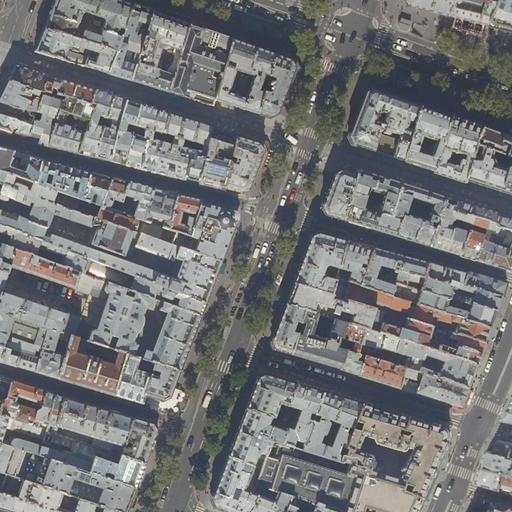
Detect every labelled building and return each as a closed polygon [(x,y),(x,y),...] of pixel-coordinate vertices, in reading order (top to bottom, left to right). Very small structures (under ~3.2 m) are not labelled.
[(133,5),(117,0),(54,0),(52,7),(43,28),(116,51),(133,5)] [(405,0),(406,1),(446,12),(450,0),(405,0)] [(450,0),(446,12),(467,17),(484,22),(493,0),(450,0)] [(511,0),(493,0),(484,22),(505,27),(511,28),(511,0)] [(118,77),(131,81),(153,12),(143,9),(133,5),(116,51),(107,74),(118,77)] [(150,87),(168,93),(189,25),(169,18),(153,12),(131,81),(150,87)] [(409,29),(410,25),(399,21),(398,25),(399,29),(405,31),(409,29)] [(249,31),(259,34),(260,30),(259,26),(253,24),(250,26),(249,31)] [(212,107),(214,100),(221,79),(212,77),(214,72),(222,74),(232,40),(213,33),(189,25),(168,93),(194,100),(212,107)] [(73,64),(107,74),(116,51),(43,28),(40,38),(35,52),(73,64)] [(234,106),(258,114),(264,93),(260,91),(264,76),(269,77),(275,55),(248,45),(232,40),(222,74),(221,79),(214,100),(234,106)] [(278,50),(276,55),(283,58),(291,61),(292,62),(293,62),(294,60),(294,58),(294,57),(293,56),(292,55),(292,53),(280,49),(278,50)] [(270,118),(277,114),(286,89),(294,67),(294,66),(292,62),(291,61),(283,58),(276,55),(275,55),(269,77),(264,93),(258,114),(264,116),(270,118)] [(296,65),(294,66),(294,67),(286,89),(291,91),(293,89),(301,69),(299,66),(296,65)] [(12,73),(8,80),(45,91),(50,93),(52,88),(58,90),(57,95),(66,97),(90,104),(95,91),(76,85),(55,79),(55,78),(36,72),(15,66),(12,73)] [(6,85),(3,91),(27,100),(28,99),(41,104),(45,91),(8,80),(6,85)] [(372,151),(372,150),(379,152),(392,157),(403,161),(420,105),(395,96),(372,88),(365,92),(357,113),(348,137),(351,144),(372,151)] [(0,97),(0,102),(37,114),(37,113),(41,104),(28,99),(27,100),(3,91),(0,97)] [(42,145),(48,147),(56,124),(51,123),(53,116),(59,118),(66,97),(57,95),(50,93),(45,91),(41,104),(37,113),(42,115),(40,123),(34,121),(33,127),(29,137),(35,138),(39,140),(38,144),(42,145)] [(84,156),(94,159),(104,128),(99,127),(102,117),(107,118),(113,97),(105,95),(95,91),(90,104),(66,97),(59,118),(56,124),(48,147),(61,151),(84,156)] [(101,160),(110,163),(126,102),(119,99),(113,97),(107,118),(104,128),(94,159),(101,160)] [(0,116),(20,122),(33,127),(34,121),(37,114),(0,102),(0,116)] [(115,164),(125,166),(132,135),(133,132),(124,130),(126,125),(134,127),(140,106),(133,104),(126,102),(110,163),(115,164)] [(450,116),(433,110),(420,105),(403,161),(417,165),(434,170),(437,158),(444,134),(450,116)] [(140,170),(154,174),(162,142),(151,140),(153,132),(163,135),(168,115),(155,111),(140,106),(134,127),(145,130),(143,138),(132,135),(125,166),(140,170)] [(453,109),(450,116),(463,120),(468,122),(470,115),(453,109)] [(184,181),(184,179),(192,150),(193,142),(197,124),(185,120),(168,115),(163,135),(173,137),(172,142),(170,141),(169,144),(162,142),(154,174),(168,177),(184,181)] [(14,136),(16,133),(20,122),(0,116),(0,132),(14,136)] [(437,158),(434,170),(433,174),(447,178),(464,184),(465,180),(468,169),(471,157),(475,145),(474,145),(482,127),(468,122),(463,120),(450,116),(444,134),(437,158)] [(24,135),(29,137),(33,127),(20,122),(16,133),(24,135)] [(192,181),(199,182),(210,140),(212,129),(205,127),(197,124),(193,142),(203,144),(202,150),(199,149),(198,148),(195,147),(194,150),(192,150),(184,179),(192,181)] [(491,130),(482,127),(474,145),(475,145),(496,152),(501,142),(504,135),(491,130)] [(228,134),(212,129),(210,140),(234,146),(236,137),(228,134)] [(511,137),(504,135),(501,142),(502,143),(502,144),(502,145),(502,146),(503,147),(504,147),(505,146),(505,147),(502,155),(503,155),(511,157),(511,137)] [(241,193),(248,190),(255,170),(263,150),(259,144),(249,141),(236,137),(234,146),(231,159),(234,160),(234,159),(238,160),(237,164),(233,162),(231,165),(230,164),(224,189),(234,191),(241,193)] [(218,187),(224,189),(230,164),(231,159),(234,146),(210,140),(199,182),(207,184),(218,187)] [(499,191),(511,195),(511,166),(506,168),(505,170),(492,166),(494,162),(491,158),(490,157),(491,153),(495,154),(495,156),(502,158),(503,155),(502,155),(496,152),(475,145),(471,157),(468,169),(465,180),(499,191)] [(0,171),(35,183),(42,160),(26,156),(20,155),(15,153),(16,153),(0,148),(0,171)] [(42,160),(35,183),(80,199),(101,207),(107,191),(87,186),(90,174),(66,167),(42,161),(42,160)] [(0,183),(17,190),(14,201),(22,204),(26,193),(75,211),(80,199),(35,183),(0,171),(0,183)] [(331,217),(343,221),(349,202),(344,200),(346,193),(351,194),(353,191),(357,171),(356,171),(351,174),(343,172),(341,171),(335,174),(328,191),(324,201),(322,208),(321,209),(324,215),(331,217)] [(343,221),(365,228),(408,241),(429,247),(446,198),(431,193),(376,177),(357,171),(353,191),(351,194),(349,202),(343,221)] [(108,179),(90,174),(87,186),(107,191),(101,207),(80,199),(75,211),(94,218),(130,231),(135,218),(118,212),(118,211),(108,208),(109,207),(110,207),(111,206),(114,199),(122,201),(128,184),(108,179)] [(128,182),(128,184),(122,201),(118,211),(118,212),(135,218),(139,219),(144,221),(154,189),(139,185),(128,182)] [(0,199),(1,200),(4,201),(5,201),(8,198),(9,199),(12,200),(14,201),(17,190),(0,183),(0,199)] [(166,191),(154,189),(144,221),(139,219),(135,232),(141,234),(159,241),(164,228),(168,229),(177,194),(166,191)] [(26,193),(22,204),(25,205),(28,206),(29,202),(31,203),(33,204),(28,217),(27,221),(48,229),(48,228),(47,228),(49,224),(52,214),(55,215),(72,221),(75,211),(26,193)] [(190,237),(200,203),(201,201),(190,198),(177,194),(168,229),(190,237)] [(446,198),(429,247),(444,251),(458,256),(467,233),(468,230),(472,218),(454,211),(457,202),(456,203),(452,201),(446,199),(446,198)] [(316,206),(322,208),(324,201),(319,199),(316,206)] [(479,208),(457,202),(454,211),(472,218),(474,217),(488,222),(495,224),(495,226),(499,227),(494,240),(500,243),(501,238),(503,239),(502,244),(510,246),(511,240),(511,218),(505,216),(479,208)] [(217,208),(200,203),(190,237),(168,229),(164,228),(159,241),(179,248),(220,262),(230,238),(237,219),(234,212),(217,208)] [(88,226),(91,227),(94,218),(75,211),(72,221),(88,226)] [(0,226),(48,243),(51,236),(50,236),(48,239),(46,238),(43,237),(44,232),(45,229),(48,229),(27,221),(17,218),(15,223),(0,217),(0,226)] [(466,258),(474,261),(481,240),(485,231),(488,222),(474,217),(472,218),(468,230),(467,233),(458,256),(466,258)] [(135,248),(136,245),(141,234),(135,232),(130,231),(94,218),(91,227),(93,226),(93,225),(98,225),(97,227),(91,245),(93,246),(127,258),(135,248)] [(489,265),(509,272),(511,264),(511,258),(506,257),(510,246),(502,244),(500,243),(494,240),(499,227),(495,226),(495,224),(488,222),(485,231),(481,240),(474,261),(489,265)] [(0,233),(9,237),(6,247),(36,257),(38,250),(41,251),(43,251),(45,250),(57,254),(64,256),(60,266),(81,273),(94,278),(107,282),(129,291),(134,276),(48,243),(0,226),(0,233)] [(162,254),(175,259),(179,248),(159,241),(141,234),(136,245),(157,252),(156,254),(162,257),(162,254)] [(302,260),(293,284),(331,295),(335,281),(323,277),(322,274),(324,267),(327,266),(338,269),(346,242),(328,237),(317,234),(310,237),(302,260)] [(82,247),(51,236),(48,243),(134,276),(154,284),(157,273),(132,264),(82,247)] [(359,245),(346,242),(338,269),(336,278),(349,282),(360,285),(373,249),(359,245)] [(10,267),(75,290),(81,273),(60,266),(36,257),(6,247),(4,246),(0,257),(1,257),(12,261),(10,266),(0,262),(0,272),(7,275),(10,267)] [(213,282),(220,262),(179,248),(175,259),(180,261),(182,261),(179,270),(175,280),(157,273),(154,284),(205,303),(213,282)] [(422,278),(425,271),(427,264),(400,256),(373,249),(360,285),(360,286),(390,297),(395,282),(406,286),(414,289),(418,277),(422,278)] [(500,296),(465,286),(470,275),(449,270),(427,264),(425,271),(422,278),(418,277),(414,289),(419,290),(451,299),(459,302),(470,305),(471,303),(495,311),(496,308),(500,296)] [(75,290),(88,294),(91,286),(94,278),(81,273),(75,290)] [(471,274),(470,275),(465,286),(500,296),(505,284),(484,278),(471,274)] [(203,309),(205,303),(154,284),(134,276),(129,291),(169,305),(170,302),(171,300),(173,297),(179,299),(176,308),(200,316),(203,309)] [(126,354),(153,363),(179,371),(189,345),(200,316),(176,308),(169,305),(129,291),(107,282),(104,291),(91,286),(88,294),(88,295),(105,300),(96,328),(79,322),(74,337),(126,354)] [(485,340),(489,328),(415,304),(401,300),(390,297),(360,286),(360,285),(349,282),(344,299),(346,300),(364,306),(365,300),(412,315),(410,320),(429,326),(431,321),(436,322),(436,321),(449,324),(449,323),(455,329),(453,334),(484,343),(485,340)] [(401,300),(406,286),(395,282),(390,297),(401,300)] [(289,293),(285,305),(304,310),(346,323),(365,329),(378,333),(381,323),(380,322),(383,312),(364,306),(346,300),(345,305),(342,304),(341,302),(339,301),(337,300),(335,300),(333,301),(331,300),(332,296),(331,295),(293,284),(289,293)] [(490,325),(495,311),(471,303),(470,305),(459,302),(457,310),(448,307),(444,308),(446,301),(450,302),(451,299),(419,290),(415,304),(489,328),(490,325)] [(1,292),(0,295),(0,346),(19,352),(34,356),(36,350),(41,352),(48,329),(71,336),(74,337),(79,322),(80,319),(1,292)] [(274,349),(290,354),(296,333),(291,332),(295,321),(298,322),(296,325),(299,326),(304,310),(285,305),(277,325),(271,343),(274,349)] [(296,333),(290,354),(293,355),(320,363),(340,369),(346,351),(338,349),(346,323),(304,310),(299,326),(296,333)] [(384,335),(426,348),(476,366),(477,363),(484,343),(453,334),(429,326),(410,320),(383,312),(380,322),(381,323),(378,333),(384,335)] [(349,373),(358,376),(364,356),(357,354),(365,329),(346,323),(338,349),(346,351),(340,369),(340,370),(349,373)] [(19,352),(15,366),(24,369),(46,376),(58,379),(71,336),(48,329),(41,352),(39,358),(34,356),(19,352)] [(386,385),(399,389),(402,377),(401,377),(403,368),(379,361),(381,350),(380,349),(384,335),(378,333),(365,329),(357,354),(364,356),(358,376),(386,385)] [(435,379),(440,381),(467,390),(471,379),(476,366),(426,348),(384,335),(380,349),(381,350),(379,361),(403,368),(420,374),(435,379)] [(74,337),(71,336),(58,379),(86,388),(114,396),(126,354),(74,337)] [(0,361),(15,366),(19,352),(0,346),(0,361)] [(142,404),(144,396),(149,378),(132,372),(134,364),(136,365),(136,366),(151,370),(153,363),(126,354),(114,396),(129,400),(142,404)] [(175,383),(179,371),(153,363),(151,370),(149,378),(144,396),(151,398),(154,399),(162,401),(169,398),(173,388),(175,383)] [(401,390),(414,393),(420,374),(403,368),(401,377),(402,377),(399,389),(401,390)] [(435,379),(420,374),(414,393),(432,399),(460,408),(467,390),(440,381),(439,386),(434,384),(435,379)] [(252,392),(245,410),(273,419),(279,404),(287,406),(297,385),(264,375),(257,378),(252,392)] [(0,378),(0,406),(2,401),(6,400),(11,382),(4,380),(0,378)] [(0,406),(0,415),(54,434),(64,398),(26,387),(11,382),(6,400),(2,401),(0,406)] [(299,386),(297,385),(287,406),(286,412),(293,414),(296,408),(301,410),(295,425),(288,422),(281,444),(293,447),(302,450),(323,393),(307,388),(302,386),(299,386)] [(178,390),(173,388),(169,398),(162,401),(154,399),(151,398),(150,401),(164,404),(175,398),(178,390)] [(345,448),(362,404),(357,403),(326,394),(323,393),(302,450),(338,462),(340,456),(337,455),(340,446),(345,448)] [(82,404),(64,398),(54,434),(82,441),(83,439),(87,441),(88,439),(90,440),(91,440),(91,437),(93,437),(91,446),(97,448),(121,456),(133,419),(112,412),(82,404)] [(366,405),(362,404),(345,448),(340,446),(337,455),(340,456),(338,462),(338,463),(341,464),(342,462),(349,464),(367,470),(367,469),(370,459),(369,455),(356,451),(362,435),(374,438),(374,440),(374,441),(376,442),(401,449),(403,449),(404,448),(405,447),(410,448),(398,478),(403,480),(403,482),(410,485),(407,492),(421,499),(437,464),(448,438),(443,428),(440,427),(366,405)] [(236,433),(227,457),(260,470),(271,440),(281,444),(288,422),(282,422),(273,419),(245,410),(236,433)] [(0,443),(24,452),(31,454),(42,458),(88,474),(97,448),(91,446),(82,441),(54,434),(0,415),(0,443)] [(145,461),(156,431),(153,425),(144,422),(133,419),(121,456),(144,464),(145,461)] [(415,511),(421,499),(407,492),(401,489),(403,482),(403,480),(398,478),(367,469),(367,470),(349,464),(345,475),(290,458),(293,447),(281,444),(271,440),(260,470),(255,485),(260,487),(292,497),(302,500),(314,505),(315,503),(321,505),(321,508),(327,510),(332,511),(415,511)] [(487,450),(487,451),(511,457),(511,444),(499,442),(500,441),(499,441),(493,446),(489,451),(487,450)] [(24,452),(0,443),(0,472),(6,475),(15,478),(24,452)] [(136,486),(144,464),(121,456),(97,448),(88,474),(135,489),(136,486)] [(511,494),(511,457),(487,451),(484,459),(479,473),(476,483),(476,484),(488,488),(500,491),(506,493),(511,494)] [(15,478),(22,480),(31,454),(24,452),(15,478)] [(218,480),(211,500),(214,507),(225,511),(249,511),(260,487),(255,485),(260,470),(227,457),(218,480)] [(88,474),(42,458),(41,460),(43,460),(42,464),(38,462),(34,473),(38,474),(35,483),(33,483),(33,484),(66,496),(67,493),(97,503),(96,506),(115,511),(125,511),(126,511),(135,489),(88,474)] [(115,511),(96,506),(66,496),(33,484),(23,481),(23,480),(22,480),(15,478),(6,475),(0,492),(0,493),(57,511),(115,511)] [(275,511),(276,510),(281,511),(285,511),(292,497),(260,487),(249,511),(275,511)] [(0,511),(57,511),(0,493),(0,511)] [(326,511),(327,510),(321,508),(321,505),(315,503),(314,505),(314,506),(312,510),(312,511),(297,511),(302,500),(292,497),(285,511),(326,511)] [(511,511),(510,511),(508,510),(489,503),(485,511),(473,511),(470,511),(468,511),(467,511),(511,511)]
